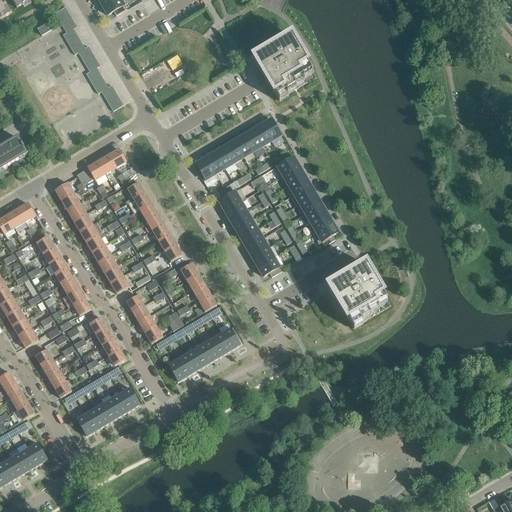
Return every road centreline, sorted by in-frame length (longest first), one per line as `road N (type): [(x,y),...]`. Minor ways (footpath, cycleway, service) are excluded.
road 1 (residential): [(175,414),(39,186)]
road 2 (residential): [(265,310),(164,140)]
road 3 (residential): [(175,414),(283,341),(265,310)]
road 4 (residential): [(83,473),(0,335)]
road 5 (residential): [(152,120),(39,186)]
